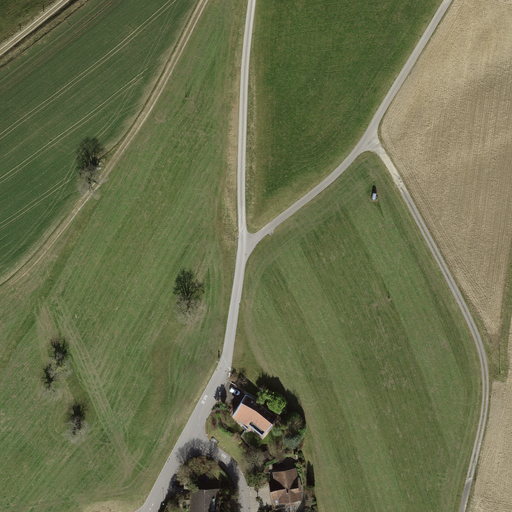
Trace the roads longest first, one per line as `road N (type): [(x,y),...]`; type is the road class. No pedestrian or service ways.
road 1 (unclassified): [(188,439),(227,359),(241,257),(369,134),(449,0)]
road 2 (track): [(369,134),(483,358),(483,420),(461,511)]
road 3 (track): [(0,290),(34,264),(111,164),(205,0)]
road 4 (track): [(252,0),(241,257)]
